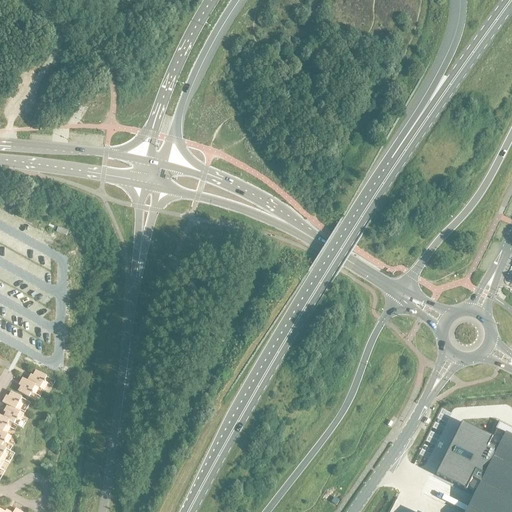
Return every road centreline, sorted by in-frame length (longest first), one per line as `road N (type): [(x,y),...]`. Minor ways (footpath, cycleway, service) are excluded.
road 1 (primary): [(395,164),(185,511)]
road 2 (unclassified): [(100,511),(139,254)]
road 3 (primary): [(268,511),(336,425),(400,293)]
road 4 (primary): [(510,0),(395,164)]
road 5 (primary): [(400,293),(470,207),(511,134)]
road 6 (primary): [(162,165),(191,77),(235,0)]
road 7 (primary): [(463,0),(452,49),(395,164)]
road 8 (primary): [(210,0),(176,65),(144,161)]
road 9 (secondary): [(299,230),(258,197),(162,165)]
road 10 (secondary): [(158,187),(299,230)]
road 11 (secondary): [(144,161),(0,141)]
road 12 (tertiary): [(352,511),(430,393)]
road 13 (secondary): [(0,162),(139,184)]
